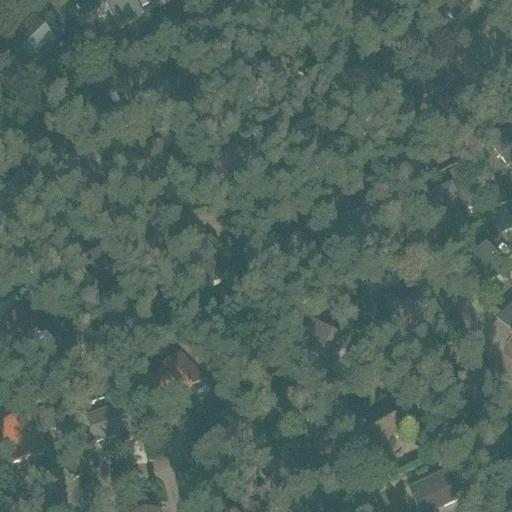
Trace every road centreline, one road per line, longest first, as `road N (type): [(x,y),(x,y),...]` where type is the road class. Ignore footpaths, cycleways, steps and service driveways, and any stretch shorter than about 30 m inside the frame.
road 1 (track): [(373,511),(0,96)]
road 2 (unknown): [(203,0),(170,41),(11,105)]
